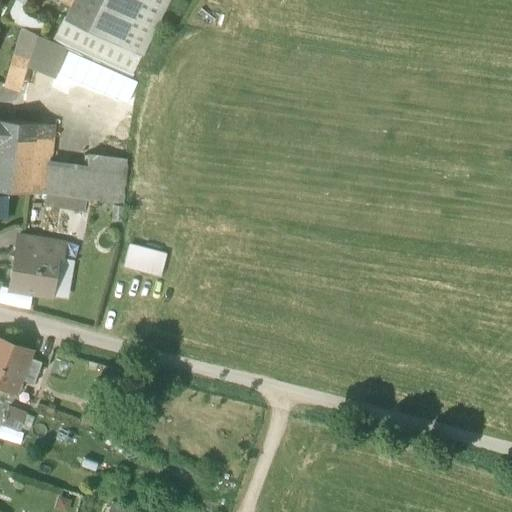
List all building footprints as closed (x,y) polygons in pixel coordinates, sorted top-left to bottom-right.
[(99,0),(92,16),(70,5),(52,41),(65,47),(82,55),(89,58),(99,63),(130,77),(167,0),(99,0)] [(99,0),(60,0),(70,5),(92,16),(99,0)] [(45,23),(8,5),(2,18),(21,27),(39,35),(45,23)] [(39,35),(21,27),(4,86),(26,93),(33,68),(55,76),(65,47),(52,41),(42,36),(39,35)] [(65,47),(55,76),(71,81),(82,55),(65,47)] [(82,55),(71,81),(88,88),(99,63),(89,58),(82,55)] [(35,123),(0,119),(0,189),(28,192),(35,123)] [(46,124),(35,123),(28,192),(44,193),(47,163),(50,143),(44,142),(46,124)] [(126,159),(87,155),(86,166),(87,166),(84,198),(122,204),(126,159)] [(47,163),(44,193),(84,198),(87,166),(86,166),(47,163)] [(65,241),(19,233),(17,248),(55,254),(55,256),(62,257),(65,241)] [(162,273),(167,249),(128,242),(124,266),(162,273)] [(17,248),(14,247),(8,287),(48,294),(55,256),(55,254),(17,248)] [(30,353),(0,340),(0,385),(13,391),(19,379),(28,358),(30,353)] [(41,363),(28,358),(19,379),(33,385),(41,363)] [(4,424),(20,430),(27,412),(11,405),(4,424)] [(132,511),(134,507),(110,501),(106,511),(132,511)]
